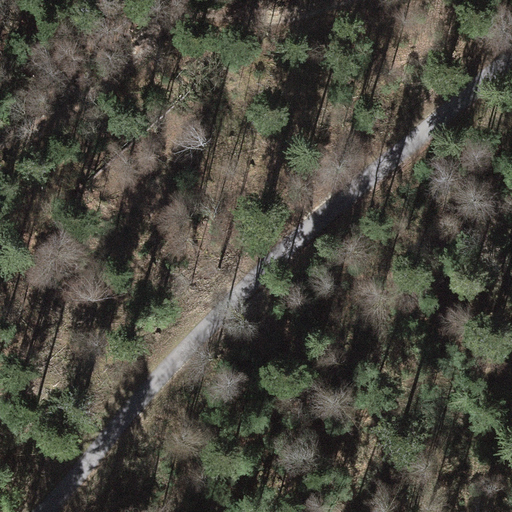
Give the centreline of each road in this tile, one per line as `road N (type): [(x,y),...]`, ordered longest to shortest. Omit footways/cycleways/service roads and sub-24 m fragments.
road 1 (unclassified): [(511,60),(39,511)]
road 2 (track): [(149,49),(189,27),(350,0)]
